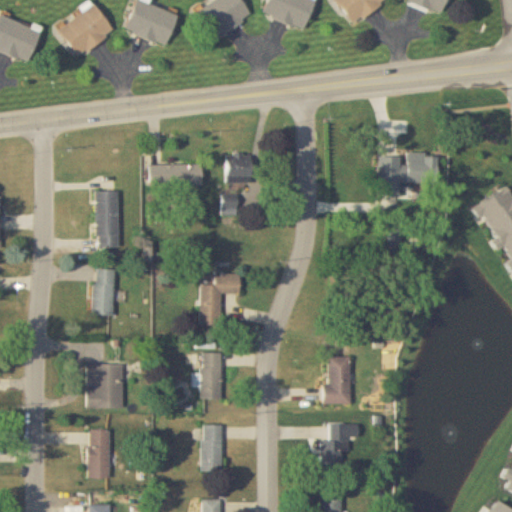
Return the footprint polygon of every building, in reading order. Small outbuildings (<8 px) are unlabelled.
[(140,0),(136,0),(125,30),(166,46),(178,15),(140,0)] [(251,15),(240,0),(214,0),(196,13),(214,41),(251,15)] [(305,30),(315,0),(268,0),(263,15),(305,30)] [(335,0),(353,24),(388,0),(335,0)] [(404,0),(442,13),(446,0),(404,0)] [(114,30),(93,4),(58,31),(79,57),(114,30)] [(41,32),(1,15),(0,16),(0,51),(29,63),(41,32)] [(255,154),(226,154),(226,184),(255,183),(255,154)] [(406,167),(397,167),(397,182),(427,182),(427,154),(406,154),(406,167)] [(202,186),(202,165),(149,165),(149,186),(202,186)] [(95,248),(118,248),(118,192),(95,192),(95,248)] [(237,196),(223,196),(223,214),(237,214),(237,196)] [(114,316),(114,270),(93,270),(93,316),(114,316)] [(200,285),(200,325),(221,326),(221,294),(240,294),(240,275),(215,275),(215,285),(200,285)] [(200,399),(221,399),(221,353),(200,353),(200,399)] [(327,357),(327,402),(351,402),(351,357),(327,357)] [(86,409),(122,409),(122,364),(86,364),(86,409)] [(347,424),(330,424),(330,440),(321,440),(321,464),(347,464),(347,424)] [(201,471),(221,471),(221,425),(201,425),(201,471)] [(88,479),(109,479),(109,430),(88,430),(88,479)] [(341,511),(342,498),(320,498),(320,511),(341,511)] [(221,511),(221,499),(202,499),(202,511),(221,511)]
